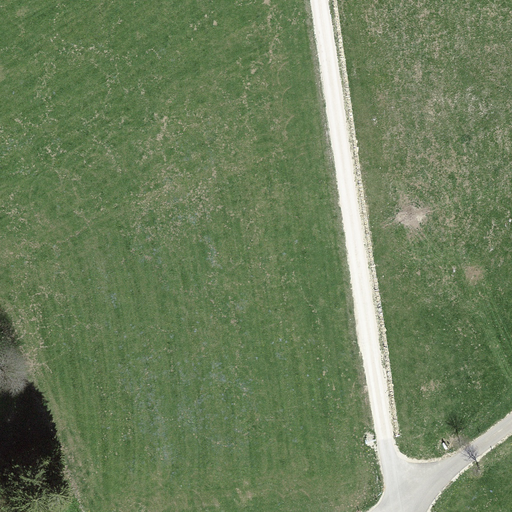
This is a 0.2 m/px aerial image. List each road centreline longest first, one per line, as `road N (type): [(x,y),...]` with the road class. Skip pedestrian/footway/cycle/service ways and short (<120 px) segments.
road 1 (track): [(399,511),(316,0)]
road 2 (track): [(511,421),(403,511)]
